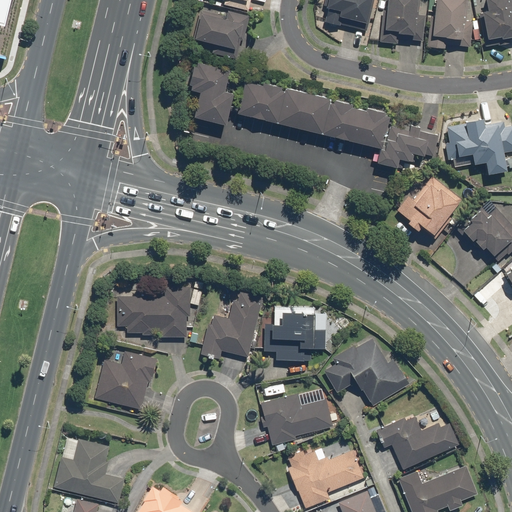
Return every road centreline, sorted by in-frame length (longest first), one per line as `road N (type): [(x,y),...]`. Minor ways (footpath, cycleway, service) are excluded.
road 1 (secondary): [(229,220),(378,271),(456,347),(510,426)]
road 2 (residential): [(511,78),(419,84),(333,63),(295,39),(288,0)]
road 3 (primary): [(67,269),(8,494)]
road 4 (primary): [(114,67),(157,175),(229,220)]
road 5 (residential): [(225,462),(177,446),(184,397),(204,387),(228,400),(222,447)]
road 6 (primary): [(229,220),(103,238),(67,269)]
road 7 (secondary): [(84,184),(229,220)]
road 8 (primary): [(114,67),(84,184)]
